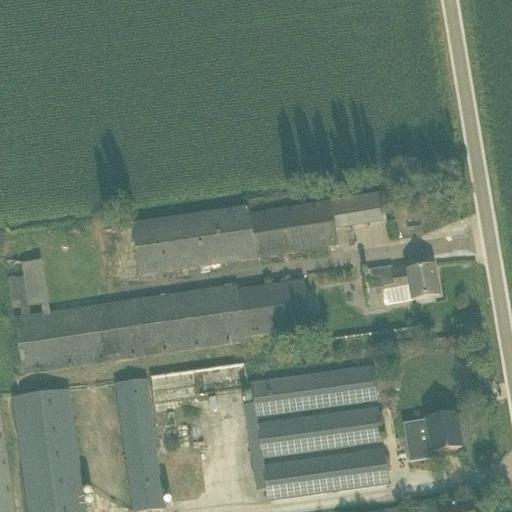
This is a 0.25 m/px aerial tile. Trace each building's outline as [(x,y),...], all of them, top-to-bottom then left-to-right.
[(318,251),(318,249),(338,246),(335,229),(385,221),(380,195),(251,216),(249,208),(131,226),(137,267),(139,278),(318,251)] [(246,341),(311,331),(304,281),(237,291),(237,286),(50,314),(42,262),(22,265),(23,278),(7,281),(11,304),(20,303),(23,318),(14,319),(23,378),(246,344),(246,341)] [(361,275),(367,309),(439,297),(434,268),(393,275),(392,269),(361,275)] [(155,379),(171,489),(251,478),(234,367),(155,379)] [(257,418),(376,403),(371,367),(251,383),(257,418)] [(115,386),(132,511),(158,511),(166,511),(147,382),(115,386)] [(12,400),(27,511),(87,511),(70,391),(12,400)] [(15,511),(0,400),(0,511),(15,511)] [(263,460),(382,443),(377,408),(258,425),(263,460)] [(408,425),(403,426),(409,463),(435,459),(434,453),(461,449),(456,417),(408,425)] [(269,502),(388,484),(383,449),(264,467),(269,502)]
